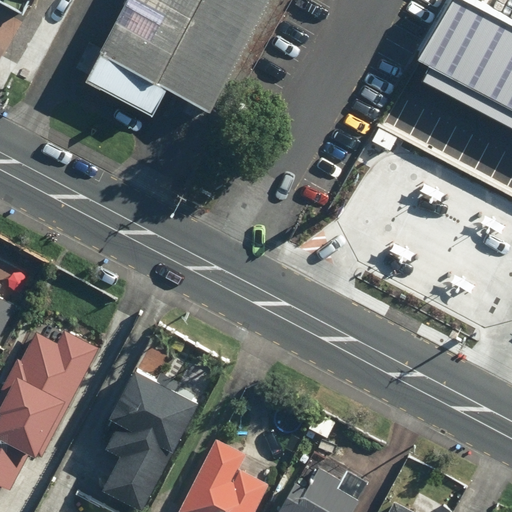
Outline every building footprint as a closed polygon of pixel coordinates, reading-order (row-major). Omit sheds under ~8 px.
[(42,0),(0,0),(0,2),(33,20),(42,0)] [(274,0),(132,0),(92,77),(160,112),(173,87),(216,110),(274,0)] [(0,334),(16,304),(0,296),(0,295),(5,286),(0,283),(0,334)] [(61,341),(33,327),(0,390),(0,482),(8,486),(28,446),(40,452),(97,342),(68,327),(61,341)] [(205,398),(139,362),(112,412),(120,416),(107,441),(126,451),(108,485),(147,506),(205,398)] [(249,448),(218,432),(175,511),(255,511),(271,484),(239,467),(249,448)] [(310,483),(297,476),(277,511),(356,511),(373,482),(347,468),(344,475),(322,463),(310,483)] [(420,511),(395,498),(388,511),(420,511)]
